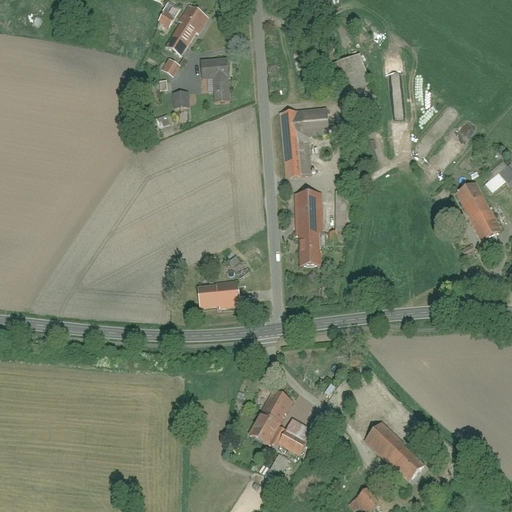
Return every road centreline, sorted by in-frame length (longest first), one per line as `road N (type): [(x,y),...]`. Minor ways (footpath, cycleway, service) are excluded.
road 1 (residential): [(255,0),(281,331)]
road 2 (secondary): [(267,332),(166,335),(0,320)]
road 3 (secondary): [(511,313),(281,331)]
road 4 (residential): [(267,332),(274,363),(343,421),(366,456)]
